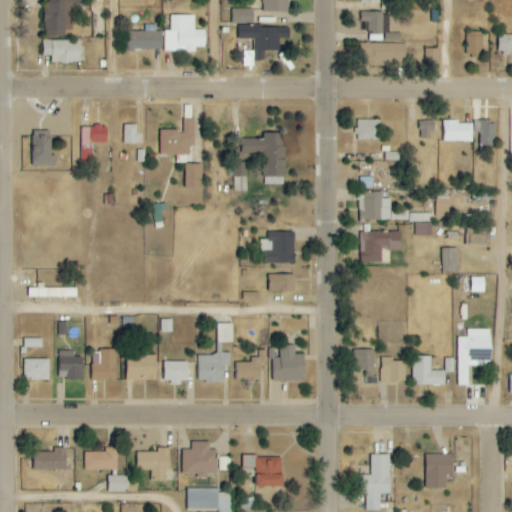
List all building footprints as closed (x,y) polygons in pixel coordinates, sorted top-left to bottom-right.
[(65,36),(65,30),(72,30),(72,5),(82,4),(81,0),(53,0),(53,1),(42,1),(43,36),(65,36)] [(288,0),(262,0),(263,12),(289,12),(288,0)] [(253,9),(232,9),(232,23),(253,23),(253,9)] [(361,22),(367,22),(367,32),(382,33),(382,12),(361,12),(361,22)] [(205,48),(205,30),(194,30),(194,16),(170,15),(170,31),(164,31),(164,52),(195,53),(195,48),(205,48)] [(238,39),(254,40),(253,60),(264,61),(264,51),(278,51),(279,39),(289,39),(289,28),(239,27),(238,39)] [(122,51),(162,51),(163,32),(123,31),(122,51)] [(482,56),(482,32),(466,32),(466,56),(482,56)] [(511,52),(511,34),(498,34),(497,52),(511,52)] [(42,56),(50,56),(50,63),(80,63),(80,41),(42,40),(42,56)] [(405,44),(362,44),(362,66),(406,65),(405,44)] [(160,131),(159,155),(189,156),(189,146),(193,146),(194,119),(183,119),(183,131),(160,131)] [(380,120),(357,120),(357,140),(380,140),(380,120)] [(472,141),(472,124),(459,124),(459,120),(442,120),(443,142),(472,141)] [(495,124),(487,124),(487,120),(479,120),(480,145),(495,145),(495,124)] [(432,121),(419,121),(420,140),(433,140),(432,121)] [(123,144),(138,144),(138,125),(123,125),(123,144)] [(80,127),(81,168),(93,168),(93,143),(106,143),(106,126),(80,127)] [(33,167),(56,166),(55,156),(51,156),(50,130),(32,131),(33,167)] [(262,185),(284,185),(285,134),(263,133),(263,139),(240,139),(240,164),(229,163),(229,177),(234,178),(233,192),(248,192),(248,155),(263,155),(262,185)] [(185,189),(202,189),(201,164),(184,164),(185,189)] [(390,220),(390,198),(382,199),(381,192),(358,193),(359,221),(390,220)] [(449,217),(449,204),(452,204),(452,196),(435,195),(435,217),(449,217)] [(407,220),(407,211),(391,212),(391,221),(407,220)] [(414,215),(415,236),(432,235),(431,214),(414,215)] [(466,244),(490,245),(490,227),(466,227),(466,244)] [(294,264),(294,232),(267,232),(267,243),(263,243),(263,264),(294,264)] [(360,233),(361,263),(381,263),(381,251),(400,250),(399,232),(360,233)] [(458,272),(458,248),(441,249),(442,272),(458,272)] [(294,275),(268,275),(268,293),(294,293),(294,275)] [(484,277),(470,278),(470,293),(484,293),(484,277)] [(27,297),(68,298),(68,289),(28,288),(27,297)] [(197,356),(197,383),(223,383),(223,366),(230,366),(230,353),(220,353),(220,343),(233,343),(233,324),(216,324),(216,356),(197,356)] [(490,329),(466,330),(467,337),(456,338),(457,386),(468,386),(468,366),(491,365),(490,329)] [(41,348),(42,339),(23,339),(23,348),(41,348)] [(272,381),(304,382),(305,355),(295,354),(295,345),(280,345),(279,358),(273,358),(272,381)] [(92,381),(116,381),(115,350),(91,351),(92,381)] [(236,382),(260,382),(260,364),(266,364),(266,350),(258,351),(258,358),(250,358),(250,363),(235,363),(236,382)] [(374,350),(354,350),(354,369),(364,370),(364,384),(374,384),(374,350)] [(74,351),(58,351),(58,379),(82,380),(82,357),(73,357),(74,351)] [(125,381),(156,381),(156,356),(125,356),(125,381)] [(430,357),(411,357),(412,385),(445,385),(444,371),(430,371),(430,357)] [(405,362),(393,362),(393,358),(380,358),(380,383),(405,383),(405,362)] [(49,360),(23,359),(23,380),(48,381),(49,360)] [(188,362),(163,362),(163,383),(187,383),(188,362)] [(209,442),(191,443),(191,450),(181,450),(182,475),(197,475),(197,477),(217,476),(216,451),(209,451),(209,442)] [(33,453),(33,471),(65,471),(66,448),(53,448),(53,453),(33,453)] [(117,448),(105,448),(105,453),(84,452),(84,470),(117,471),(117,448)] [(169,448),(157,449),(157,452),(136,453),(136,471),(150,471),(151,483),(165,483),(165,471),(169,471),(169,448)] [(452,454),(425,455),(426,489),(446,488),(446,475),(452,475),(452,454)] [(389,455),(370,455),(370,476),(359,476),(360,494),(365,494),(366,511),(380,511),(380,494),(390,494),(389,455)] [(256,458),(255,487),(282,488),(282,459),(256,458)] [(107,492),(127,492),(127,476),(107,476),(107,492)] [(186,511),(206,511),(205,511),(231,511),(231,494),(219,494),(219,489),(186,490),(186,511)]
